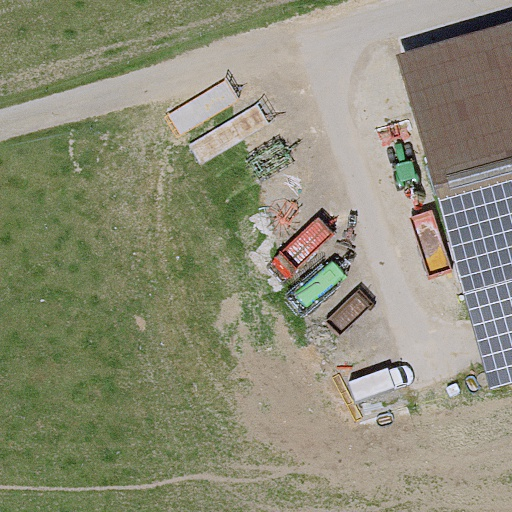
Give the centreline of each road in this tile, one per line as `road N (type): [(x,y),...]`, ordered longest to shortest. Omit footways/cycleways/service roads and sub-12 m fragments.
road 1 (track): [(315,39),(397,303),(430,333),(456,338)]
road 2 (track): [(0,125),(315,39)]
